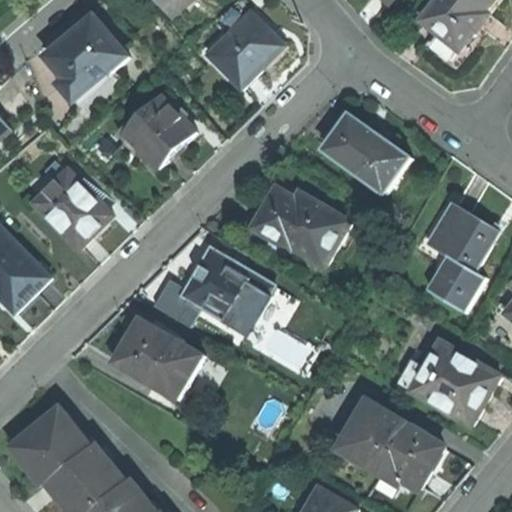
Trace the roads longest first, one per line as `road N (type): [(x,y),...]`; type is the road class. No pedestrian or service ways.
road 1 (residential): [(353,50),(0,397)]
road 2 (residential): [(353,50),(474,137)]
